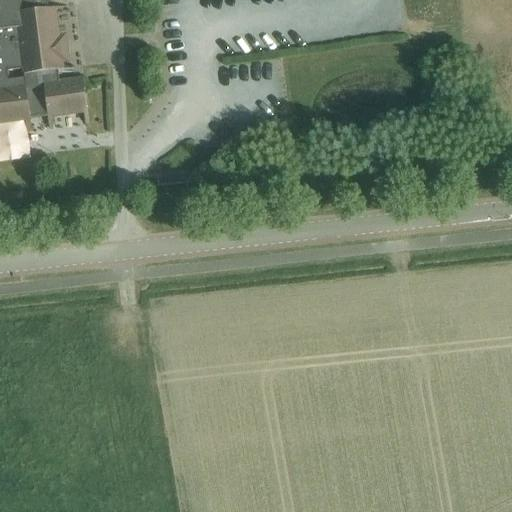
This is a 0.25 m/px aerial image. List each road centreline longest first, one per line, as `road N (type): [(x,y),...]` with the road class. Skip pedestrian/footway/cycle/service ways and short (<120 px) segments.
road 1 (tertiary): [(0,268),(511,211)]
road 2 (track): [(121,0),(126,145)]
